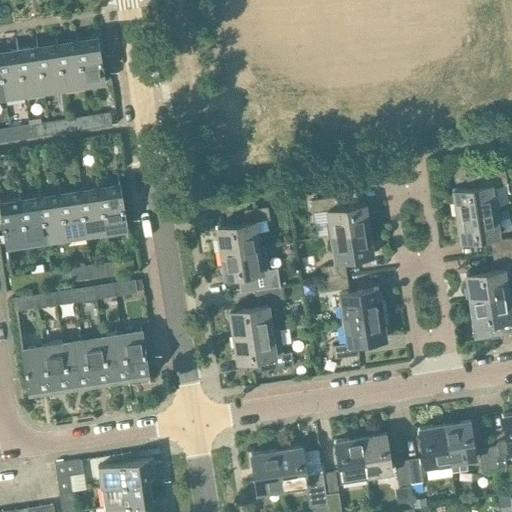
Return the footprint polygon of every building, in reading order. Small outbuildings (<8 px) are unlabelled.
[(434,92),(472,85),(465,46),(456,0),(221,0),(236,83),(237,82),(244,121),(279,115),(275,91),(322,82),(327,111),(400,98),(395,70),(429,64),(434,92)] [(104,79),(98,39),(77,42),(83,82),(104,79)] [(77,42),(58,45),(64,85),(83,82),(77,42)] [(64,85),(58,45),(38,48),(44,88),(64,85)] [(24,91),(44,88),(38,48),(18,51),(24,91)] [(24,91),(18,51),(0,54),(0,62),(5,94),(24,91)] [(103,115),(88,117),(90,130),(105,128),(103,115)] [(83,118),(68,120),(70,133),(85,131),(83,118)] [(41,120),(29,121),(30,126),(29,126),(31,139),(46,137),(44,124),(41,124),(41,120)] [(64,121),(49,123),(51,136),(65,134),(64,121)] [(24,127),(9,129),(11,142),(26,140),(24,127)] [(508,182),(505,168),(466,174),(469,189),(454,191),(458,216),(497,210),(493,184),(508,182)] [(126,226),(120,187),(100,190),(106,229),(107,236),(127,233),(126,226)] [(106,229),(100,190),(80,193),(86,232),(106,229)] [(86,232),(80,193),(61,196),(67,235),(86,232)] [(329,211),(332,235),(371,229),(367,205),(336,209),(334,195),(309,199),(312,213),(329,211)] [(67,235),(61,196),(41,199),(47,238),(48,247),(68,243),(67,235)] [(47,238),(41,199),(21,202),(27,241),(47,238)] [(27,241),(21,202),(0,205),(6,244),(27,241)] [(245,223),(217,227),(221,252),(260,246),(256,222),(270,220),(268,207),(244,209),(245,223)] [(500,235),(497,210),(458,216),(462,241),(500,235)] [(374,254),(371,229),(332,235),(336,260),(374,254)] [(511,250),(511,236),(490,240),(493,254),(511,250)] [(260,246),(221,252),(224,278),(238,276),(241,291),(256,289),(257,290),(284,286),(281,266),(270,268),(266,245),(260,246)] [(511,250),(493,254),(494,265),(511,262),(511,250)] [(126,260),(111,262),(113,275),(128,273),(126,260)] [(106,263),(91,265),(93,278),(108,276),(106,263)] [(320,267),(322,279),(346,275),(344,263),(320,267)] [(86,266),(71,268),(73,281),(88,279),(86,266)] [(66,269),(52,271),(54,284),(68,282),(66,269)] [(467,275),(471,300),(509,294),(505,269),(467,275)] [(44,273),(32,274),(34,287),(49,285),(47,272),(44,273)] [(26,275),(11,278),(13,291),(28,288),(26,275)] [(322,279),(323,291),(348,288),(346,275),(322,279)] [(135,278),(118,281),(120,294),(137,291),(137,288),(135,278)] [(113,281),(99,284),(101,297),(115,294),(113,281)] [(94,285),(79,287),(81,300),(96,298),(94,285)] [(257,290),(258,302),(285,298),(284,286),(257,290)] [(74,288),(59,290),(61,303),(76,301),(74,288)] [(340,294),(344,320),(384,314),(380,288),(340,294)] [(54,291),(40,293),(41,306),(56,304),(54,291)] [(35,294),(20,296),(22,309),(36,307),(35,294)] [(511,313),(509,294),(471,300),(474,323),(473,324),(475,337),(511,331),(511,313)] [(230,311),(234,336),(273,330),(269,305),(230,311)] [(387,338),(384,314),(344,320),(348,343),(334,345),(336,358),(359,354),(357,342),(387,338)] [(293,364),(291,351),(284,353),(280,329),(273,330),(234,336),(238,361),(252,359),(253,366),(256,370),(293,364)] [(142,334),(122,338),(128,377),(148,374),(142,334)] [(128,377),(122,338),(102,341),(108,380),(128,377)] [(43,344),(43,345),(43,350),(49,389),(50,394),(62,392),(61,387),(69,386),(63,347),(62,342),(62,341),(43,344)] [(102,341),(82,344),(88,383),(108,380),(102,341)] [(88,383),(82,344),(63,347),(69,386),(88,383)] [(49,389),(43,350),(23,353),(29,392),(49,389)] [(497,445),(491,446),(495,469),(506,468),(504,454),(509,453),(509,454),(511,453),(511,413),(503,415),(507,440),(502,441),(496,442),(497,445)] [(469,420),(444,424),(450,463),(452,471),(467,469),(466,461),(475,459),(469,420)] [(425,467),(450,463),(444,424),(419,428),(425,467)] [(385,433),(360,437),(366,476),(391,472),(385,433)] [(335,441),(341,480),(366,476),(360,437),(335,441)] [(327,498),(323,473),(323,472),(306,474),(302,446),(276,450),(283,489),(305,485),(309,511),(329,511),(327,498)] [(481,471),(495,469),(491,446),(478,448),(481,471)] [(258,493),(283,489),(276,450),(251,454),(258,493)] [(81,458),(54,462),(59,495),(72,493),(69,475),(84,473),(81,458)] [(411,484),(423,482),(419,458),(407,460),(411,484)] [(103,467),(106,488),(147,481),(152,481),(148,460),(103,467)] [(407,460),(394,462),(398,486),(411,484),(407,460)] [(336,471),(323,473),(327,498),(340,495),(338,481),(336,471)] [(109,507),(150,501),(147,481),(106,488),(109,507)] [(411,505),(409,487),(395,489),(398,507),(411,505)] [(72,493),(59,495),(62,509),(75,507),(72,493)] [(151,511),(150,501),(109,507),(110,511),(151,511)]
